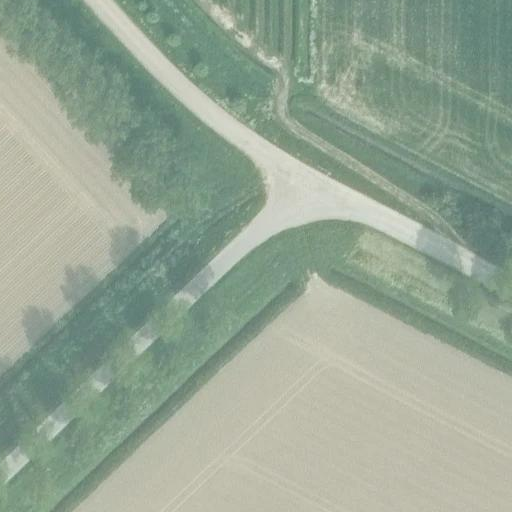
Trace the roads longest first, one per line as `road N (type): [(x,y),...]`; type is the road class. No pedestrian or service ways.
road 1 (unclassified): [(306,198),(0,475)]
road 2 (unclassified): [(306,198),(107,0)]
road 3 (unclassified): [(511,287),(378,218),(306,198)]
